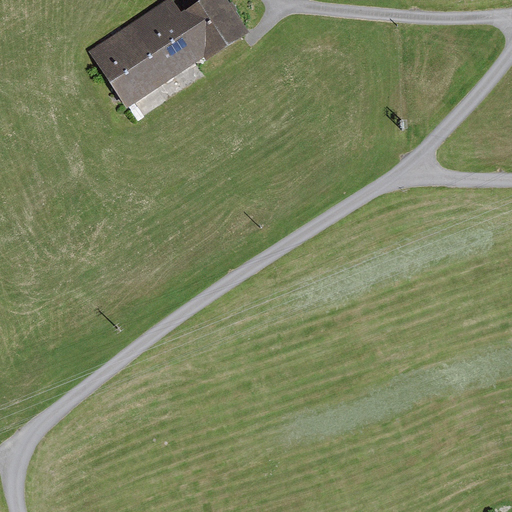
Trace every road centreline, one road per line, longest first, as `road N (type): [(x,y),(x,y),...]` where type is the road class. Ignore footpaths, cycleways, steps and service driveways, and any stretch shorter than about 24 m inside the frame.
road 1 (unclassified): [(18,456),(45,419),(224,285),(408,170)]
road 2 (track): [(279,0),(408,19),(511,18)]
road 3 (unclassified): [(408,170),(511,53)]
